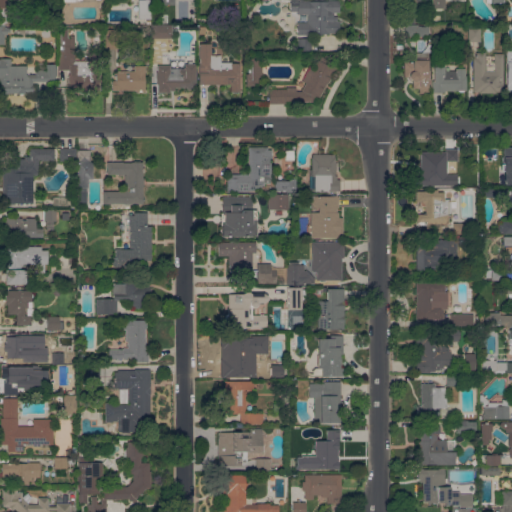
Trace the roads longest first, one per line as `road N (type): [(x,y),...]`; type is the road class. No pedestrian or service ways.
road 1 (residential): [(377,511),(376,0)]
road 2 (residential): [(183,511),(183,128)]
road 3 (residential): [(378,128),(0,128)]
road 4 (residential): [(511,128),(378,128)]
